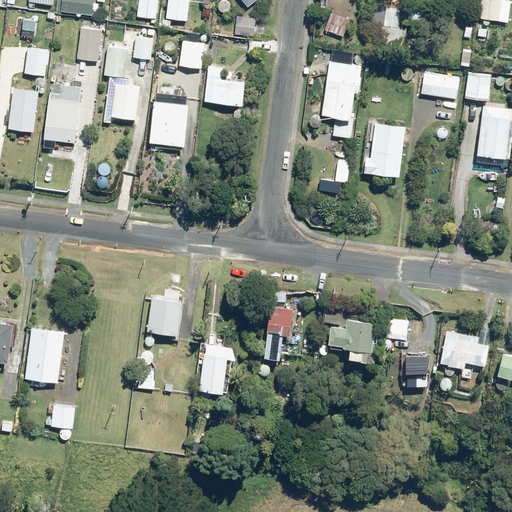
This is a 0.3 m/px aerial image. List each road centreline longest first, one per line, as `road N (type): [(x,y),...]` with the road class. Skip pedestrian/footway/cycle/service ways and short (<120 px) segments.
road 1 (tertiary): [(0,215),(263,249)]
road 2 (residential): [(295,0),(263,249)]
road 3 (tertiary): [(263,249),(511,281)]
